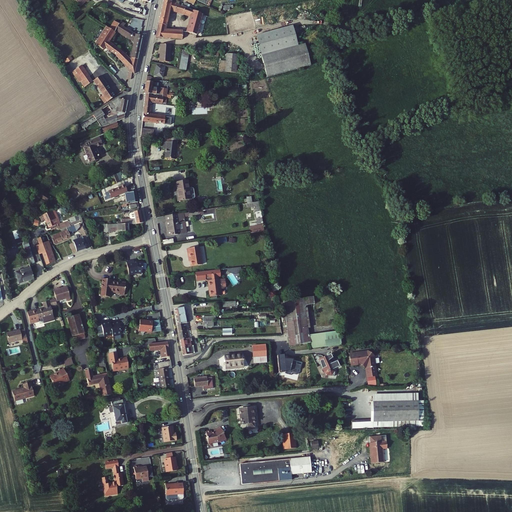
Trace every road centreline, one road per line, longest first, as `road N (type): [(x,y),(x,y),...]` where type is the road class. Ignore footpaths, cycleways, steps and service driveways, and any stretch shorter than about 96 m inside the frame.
road 1 (tertiary): [(155,0),(132,125),(147,208)]
road 2 (residential): [(150,239),(78,258),(0,313)]
road 3 (residential): [(183,402),(339,387)]
